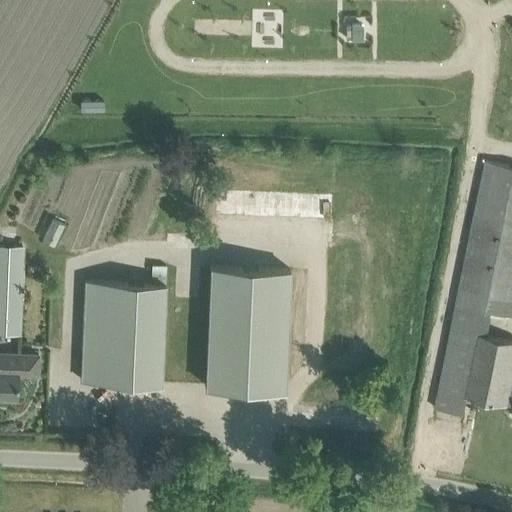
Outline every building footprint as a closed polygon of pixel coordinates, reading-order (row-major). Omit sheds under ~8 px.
[(352,39),(364,39),(364,24),(352,24),(352,39)] [(456,304),(453,316),(489,323),(490,317),(508,321),(508,320),(509,315),(511,315),(511,165),(486,160),(485,163),(456,304)] [(42,236),(57,243),(67,221),(52,214),(42,236)] [(0,332),(20,334),(24,245),(0,243),(0,332)] [(161,383),(162,363),(166,283),(165,283),(166,264),(153,263),(152,282),(85,279),(81,379),(161,383)] [(285,389),(286,369),(290,269),(210,265),(205,385),(285,389)] [(453,316),(439,390),(470,396),(506,404),(506,403),(509,391),(509,389),(511,373),(511,339),(486,334),(489,323),(453,316)] [(0,396),(16,397),(17,373),(38,374),(38,354),(6,353),(5,369),(0,368),(0,396)]
